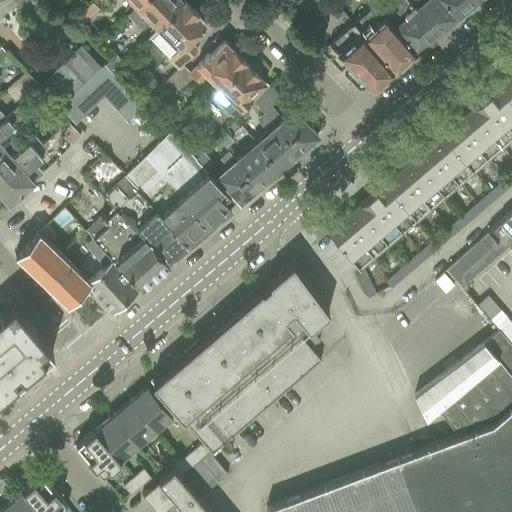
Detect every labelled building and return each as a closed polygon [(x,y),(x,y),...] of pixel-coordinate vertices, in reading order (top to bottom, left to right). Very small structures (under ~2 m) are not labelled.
[(136,6),(128,14),(142,28),(150,20),(157,27),(184,1),(182,0),(138,0),(134,5),(136,6)] [(185,0),(184,1),(157,27),(178,49),(168,58),(178,68),(183,64),(198,48),(190,40),(193,37),(198,33),(197,32),(207,23),(185,0)] [(299,0),(297,2),(307,13),(322,0),(299,0)] [(385,15),(384,16),(414,51),(436,33),(407,0),(392,0),(400,9),(388,19),(385,15)] [(407,0),(436,33),(457,15),(443,0),(407,0)] [(443,0),(457,15),(473,0),(443,0)] [(93,1),(75,17),(82,25),(99,9),(93,1)] [(374,5),(353,23),(393,69),(414,51),(384,16),(374,5)] [(393,69),(353,23),(328,43),(369,85),(374,86),(393,69)] [(208,76),(219,87),(245,61),(243,59),(242,56),(238,52),(235,51),(225,40),(209,56),(208,54),(190,71),(183,64),(178,68),(165,80),(163,82),(174,93),(193,75),(201,83),(208,76)] [(245,61),(219,87),(211,95),(233,117),(252,99),(250,97),(266,82),(255,72),(255,69),(250,64),(247,64),(245,61)] [(113,73),(105,65),(60,108),(75,123),(103,97),(128,123),(145,107),(117,77),(113,73)] [(511,72),(327,230),(358,267),(511,135),(511,72)] [(138,97),(146,106),(163,88),(155,80),(138,97)] [(270,86),(255,101),(265,113),(271,120),(278,113),(270,105),(279,96),(270,86)] [(17,108),(7,117),(8,117),(12,123),(22,114),(17,108)] [(294,110),(276,125),(298,150),(317,134),(294,110)] [(263,113),(256,119),(263,127),(270,121),(263,113)] [(0,124),(0,152),(6,147),(0,140),(0,136),(14,125),(12,123),(8,117),(0,124)] [(67,121),(57,130),(71,145),(80,135),(67,121)] [(276,125),(255,143),(277,168),(298,150),(276,125)] [(224,130),(216,138),(217,139),(224,147),(232,140),(224,130)] [(228,207),(235,201),(203,167),(195,159),(194,158),(185,148),(168,131),(144,155),(207,228),(230,209),(228,207)] [(6,147),(0,152),(0,181),(36,150),(42,145),(35,137),(29,142),(13,155),(6,147)] [(194,158),(204,148),(195,138),(185,148),(194,158)] [(255,143),(236,159),(258,185),(277,168),(255,143)] [(36,150),(0,181),(0,193),(8,203),(35,180),(42,173),(35,164),(43,158),(36,150)] [(227,167),(217,175),(239,200),(258,185),(236,159),(228,150),(219,158),(227,167)] [(203,152),(195,159),(203,167),(211,160),(203,152)] [(137,188),(188,241),(190,243),(207,228),(144,155),(124,174),(137,188)] [(511,174),(386,282),(393,290),(511,186),(511,174)] [(138,227),(168,261),(190,243),(188,241),(137,188),(128,197),(114,183),(102,195),(115,209),(135,229),(138,227)] [(111,258),(114,255),(140,285),(168,261),(138,227),(135,229),(115,209),(106,218),(102,213),(84,229),(110,254),(108,256),(111,258)] [(511,209),(499,220),(445,269),(461,287),(511,240),(511,209)] [(89,281),(87,284),(111,310),(137,288),(111,258),(108,256),(110,254),(84,229),(84,228),(77,234),(103,265),(87,279),(89,281)] [(67,304),(87,284),(89,281),(87,279),(37,232),(14,254),(67,304)] [(193,511),(204,503),(180,475),(209,450),(211,452),(227,438),(320,358),(300,334),(308,327),(308,328),(328,311),(291,261),(268,281),(270,283),(152,383),(202,441),(141,492),(142,493),(145,491),(163,511),(193,511)] [(356,272),(367,296),(369,295),(374,293),(363,269),(359,271),(356,272)] [(41,360),(52,351),(12,303),(0,313),(0,393),(3,390),(4,391),(17,380),(16,379),(22,375),(23,375),(36,364),(35,363),(40,359),(41,360)] [(438,408),(454,430),(489,417),(511,397),(511,345),(498,330),(430,382),(414,394),(426,419),(438,408)] [(147,386),(132,398),(158,427),(172,415),(147,386)] [(132,398),(114,413),(139,443),(158,427),(132,398)] [(511,403),(491,422),(511,479),(511,403)] [(114,413),(98,427),(124,456),(139,443),(114,413)] [(511,511),(511,479),(491,422),(400,455),(421,511),(511,511)] [(124,456),(98,427),(95,430),(94,429),(75,445),(102,476),(120,460),(119,459),(124,456)] [(421,511),(400,455),(265,506),(267,511),(421,511)] [(142,467),(137,472),(145,481),(150,477),(142,467)] [(145,481),(137,472),(122,485),(130,494),(145,481)] [(40,474),(23,488),(43,511),(59,511),(67,506),(40,474)] [(22,491),(6,505),(12,511),(43,511),(23,488),(22,490),(22,491)] [(211,511),(204,503),(193,511),(211,511)]
